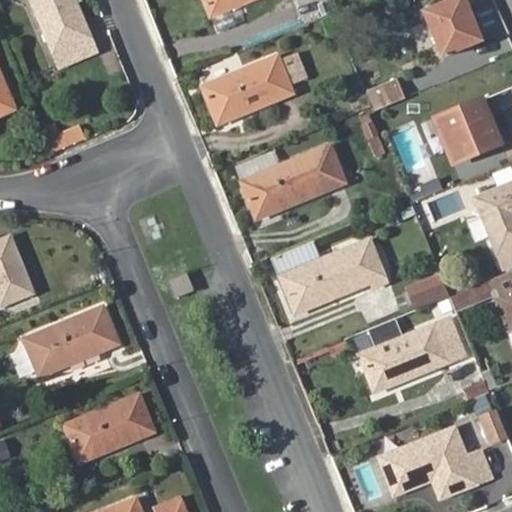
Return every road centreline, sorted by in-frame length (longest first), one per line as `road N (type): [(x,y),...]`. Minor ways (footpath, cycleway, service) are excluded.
road 1 (residential): [(331,511),(180,144)]
road 2 (residential): [(94,183),(231,511)]
road 3 (residential): [(180,144),(122,0)]
